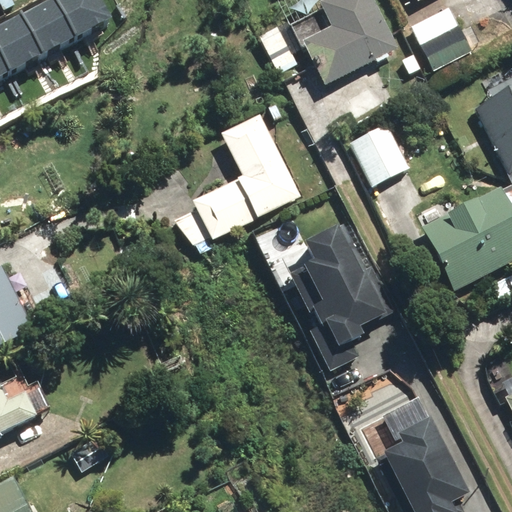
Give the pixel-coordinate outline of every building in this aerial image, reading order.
[(48,0),(22,14),(43,53),(76,35),(57,0),(48,0)] [(102,0),(57,0),(76,35),(111,17),(102,0)] [(335,28),(300,48),(326,92),(360,73),(402,48),(374,0),(334,0),(322,7),(335,28)] [(407,33),(431,76),(468,56),(445,13),(407,33)] [(22,14),(0,24),(0,50),(10,70),(43,53),(22,14)] [(0,74),(10,70),(0,50),(0,74)] [(511,87),(474,109),(510,173),(511,171),(511,87)] [(258,114),(218,132),(239,178),(193,198),(212,241),(256,222),(257,225),(299,206),(258,114)] [(408,174),(384,129),(347,148),(371,193),(408,174)] [(419,235),(453,297),(511,264),(511,228),(493,195),(419,235)] [(391,317),(348,229),(285,260),(329,347),(391,317)] [(0,327),(0,347),(9,343),(0,327)] [(0,437),(56,409),(31,361),(0,376),(0,437)] [(369,415),(413,497),(473,465),(429,383),(369,415)] [(348,474),(300,500),(306,511),(392,511),(381,492),(363,502),(348,474)] [(29,511),(10,480),(0,485),(0,511),(29,511)]
